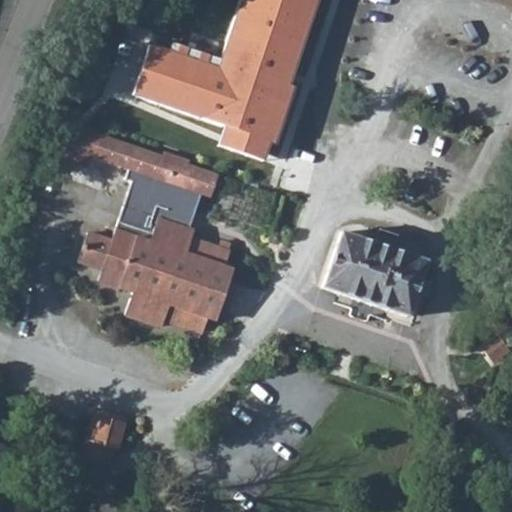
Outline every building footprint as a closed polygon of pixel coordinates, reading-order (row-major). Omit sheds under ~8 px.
[(317,0),(233,0),(218,39),(199,86),(272,115),(317,0)] [(137,62),(199,86),(218,39),(156,14),(137,62)] [(262,142),(272,115),(199,86),(189,113),(262,142)] [(130,170),(205,194),(214,197),(222,174),(191,164),(193,159),(167,150),(165,154),(85,127),(73,162),(91,168),(95,158),(130,170)] [(205,194),(130,170),(127,179),(134,181),(123,214),(120,222),(155,233),(160,217),(193,228),(198,214),(205,194)] [(93,221),(117,229),(120,222),(123,214),(98,205),(93,221)] [(155,233),(120,222),(117,229),(114,238),(90,230),(79,263),(103,272),(100,282),(128,292),(133,293),(126,316),(163,329),(166,321),(205,335),(207,330),(210,319),(218,322),(223,307),(231,309),(235,297),(240,285),(231,282),(236,268),(228,265),(233,249),(231,248),(233,242),(225,239),(223,246),(195,236),(197,229),(193,228),(160,217),(155,233)] [(366,303),(411,317),(422,283),(428,261),(394,248),(398,234),(380,228),(377,234),(375,242),(341,231),(322,288),(366,303)] [(279,246),(281,242),(279,238),(274,238),(272,243),(274,247),(279,246)] [(487,326),(507,332),(511,318),(511,317),(492,311),(487,326)] [(274,338),(272,346),(276,352),(284,354),(291,351),(293,343),(289,336),(281,334),(274,338)] [(490,355),(506,342),(502,336),(485,349),(490,355)] [(490,355),(494,361),(511,348),(506,342),(490,355)] [(184,359),(179,371),(190,375),(195,363),(184,359)] [(86,437),(80,463),(93,465),(98,463),(114,457),(115,449),(122,450),(129,423),(114,419),(100,414),(93,439),(86,437)]
